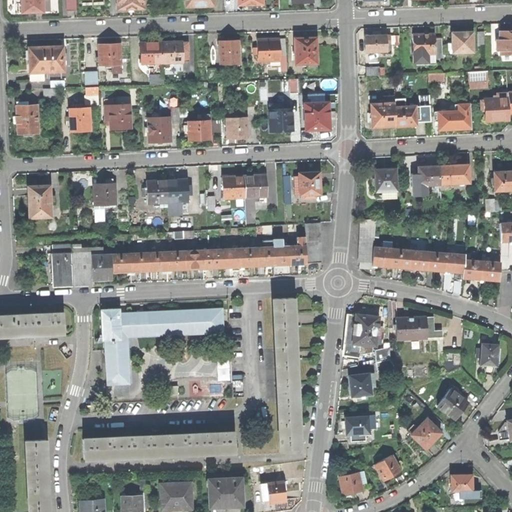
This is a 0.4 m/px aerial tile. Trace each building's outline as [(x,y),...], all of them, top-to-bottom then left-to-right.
[(20,0),(21,13),(42,12),(42,11),(41,0),(20,0)] [(76,14),(75,0),(66,0),(67,14),(76,14)] [(130,9),(143,9),(143,0),(117,0),(117,9),(130,9)] [(511,30),(508,31),(499,31),(500,40),(496,40),(496,51),(501,51),(501,55),(511,54),(511,30)] [(461,32),(451,32),(452,44),(452,49),(452,52),(472,52),(472,32),(461,32)] [(422,34),(413,34),(413,54),(427,54),(427,58),(435,58),(434,38),(434,34),(422,34)] [(386,51),(386,44),(390,43),(390,35),(376,35),(364,36),(365,52),(386,51)] [(304,38),(294,38),(295,64),(309,64),(317,64),(316,38),(304,38)] [(268,40),(257,40),(258,62),(280,61),(279,54),(279,39),(268,40)] [(228,40),(219,41),(219,65),(239,64),(239,40),(228,40)] [(175,43),(162,43),(163,63),(163,69),(169,69),(169,63),(182,62),(182,60),(182,52),(188,52),(188,42),(175,43)] [(151,43),(140,43),(141,64),(153,63),(163,63),(162,43),(151,43)] [(109,45),(99,45),(99,65),(112,65),(121,65),(120,44),(109,45)] [(42,47),(28,48),(29,81),(43,80),(43,72),(63,72),(63,60),(62,53),(62,47),(42,47)] [(413,62),(427,62),(427,58),(427,54),(413,54),(413,62)] [(121,72),(121,65),(112,65),(112,73),(121,72)] [(365,67),(365,76),(379,75),(379,67),(365,67)] [(217,68),(209,69),(209,82),(217,82),(217,68)] [(84,72),(85,87),(97,86),(97,71),(84,72)] [(468,87),(484,86),(483,71),(468,72),(468,87)] [(164,84),(163,74),(153,75),(149,75),(149,85),(164,84)] [(289,93),(298,92),(297,79),(289,79),(289,93)] [(97,86),(85,87),(85,95),(98,95),(97,86)] [(509,120),(508,114),(508,93),(496,93),(496,96),(496,99),(493,99),(484,99),(484,100),(484,109),(485,121),(496,120),(509,120)] [(322,98),(322,102),(327,102),(328,103),(336,102),(336,94),(321,94),(322,98)] [(98,105),(98,95),(85,95),(85,105),(98,105)] [(419,106),(415,107),(416,122),(430,121),(429,95),(418,96),(419,106)] [(120,129),(130,129),(129,104),(113,105),(111,105),(111,99),(104,100),(104,121),(109,121),(109,130),(120,129)] [(304,103),(305,130),(329,129),(328,115),(328,103),(327,102),(322,102),(310,103),(310,99),(304,99),(304,103)] [(371,127),(395,126),(394,108),(394,105),(394,103),(384,103),(370,104),(371,116),(371,127)] [(454,111),(437,112),(438,121),(438,130),(449,129),(460,129),(460,127),(459,111),(458,111),(458,104),(454,104),(454,111)] [(469,104),(458,104),(458,111),(459,111),(460,127),(471,127),(469,104)] [(36,105),(16,106),(16,116),(15,116),(15,120),(15,124),(16,124),(17,134),(38,134),(36,105)] [(405,107),(394,108),(395,126),(405,126),(416,125),(416,122),(415,107),(405,107)] [(89,108),(68,109),(69,132),(79,132),(90,131),(89,108)] [(172,123),(179,123),(178,108),(171,108),(172,123)] [(282,109),(269,110),(270,132),(279,132),(292,131),(291,108),(282,109)] [(170,142),(169,117),(157,118),(150,118),(147,118),(148,143),(159,143),(170,142)] [(236,139),(247,138),(246,117),(235,118),(226,118),(227,139),(236,139)] [(211,140),(210,120),(202,120),(187,121),(188,126),(188,130),(188,141),(198,141),(211,140)] [(453,166),(439,166),(440,190),(447,190),(447,184),(468,183),(468,165),(453,166)] [(428,167),(418,167),(419,185),(431,185),(431,190),(440,190),(439,166),(428,167)] [(384,169),(374,170),(375,179),(375,185),(375,192),(382,191),(396,191),(395,169),(384,169)] [(503,172),(494,172),(494,190),(511,189),(511,176),(511,172),(503,172)] [(319,173),(299,173),(299,176),(299,195),(304,194),(315,194),(320,194),(319,184),(319,173)] [(254,176),(244,176),(244,197),(266,197),(266,175),(254,176)] [(290,175),(282,176),(284,204),(292,204),(290,175)] [(221,177),(222,198),(229,198),(244,197),(244,176),(232,177),(221,177)] [(176,180),(166,180),(167,208),(167,214),(181,214),(180,201),(187,201),(186,194),(186,187),(186,179),(176,180)] [(156,181),(145,182),(147,203),(159,203),(159,208),(167,208),(166,180),(156,181)] [(102,183),(92,184),(93,206),(103,206),(116,205),(115,183),(102,183)] [(37,186),(27,187),(28,209),(49,207),(50,207),(49,202),(49,194),(49,186),(37,186)] [(485,212),(495,212),(494,199),(485,199),(485,212)] [(103,222),(103,206),(93,206),(94,222),(103,222)] [(49,217),(49,207),(28,209),(29,218),(49,217)] [(360,228),(375,229),(376,220),(361,221),(360,228)] [(511,240),(511,222),(499,224),(501,241),(506,241),(508,241),(511,240)] [(319,223),(305,223),(306,246),(306,263),(321,263),(319,223)] [(375,229),(360,228),(360,236),(374,237),(375,229)] [(193,238),(193,230),(183,231),(183,238),(193,238)] [(183,238),(183,231),(174,231),(174,239),(183,238)] [(374,237),(360,236),(360,243),(374,244),(374,237)] [(360,243),(359,251),(373,252),(374,248),(374,244),(360,243)] [(103,255),(103,252),(85,252),(85,244),(72,245),(73,284),(93,283),(93,280),(99,280),(112,279),(112,272),(111,255),(103,255)] [(73,284),(72,245),(53,245),(53,253),(51,254),(53,285),(62,284),(73,284)] [(298,262),(298,264),(306,263),(306,246),(289,247),(290,262),(290,264),(290,262),(298,262)] [(257,248),(257,264),(265,264),(266,265),(273,265),(273,247),(263,248),(257,248)] [(281,263),(290,262),(289,247),(282,247),(273,247),(273,265),(281,264),(281,263)] [(257,248),(238,249),(239,266),(248,266),(257,265),(257,264),(257,248)] [(390,267),(392,249),(374,248),(373,252),(372,263),(372,265),(381,266),(390,267)] [(239,266),(238,249),(220,250),(221,267),(230,267),(239,266)] [(399,267),(409,268),(410,251),(392,249),(390,267),(399,267)] [(202,250),(184,251),(185,269),(193,268),(203,268),(202,250)] [(220,250),(202,250),(203,268),(211,268),(221,267),(220,250)] [(185,269),(184,251),(166,252),(167,270),(175,269),(185,269)] [(359,251),(359,262),(372,263),(373,252),(359,251)] [(417,269),(427,269),(428,252),(410,251),(409,268),(417,269)] [(166,252),(148,253),(149,270),(157,270),(167,270),(166,252)] [(446,254),(428,252),(427,269),(435,270),(444,271),(446,254)] [(139,271),(149,270),(148,253),(130,254),(131,271),(139,271)] [(131,271),(130,254),(111,255),(112,272),(121,272),(131,271)] [(464,260),(464,255),(446,254),(444,271),(453,272),(463,272),(464,260)] [(480,279),(482,261),(464,260),(463,272),(462,278),(471,278),(480,279)] [(482,261),(480,279),(489,280),(498,281),(500,263),(490,262),(482,261)] [(280,450),(300,449),(299,432),(299,431),(299,428),(297,394),(297,392),(297,390),(295,356),(295,354),(295,353),(294,320),(293,297),(272,298),(273,315),(274,320),(273,320),(275,353),(276,358),(275,358),(277,391),(277,395),(279,429),(279,433),(280,450)] [(106,371),(107,385),(108,385),(125,384),(129,384),(127,338),(222,333),(222,331),(223,331),(222,308),(221,308),(159,311),(119,313),(119,309),(101,309),(101,310),(102,340),(102,341),(105,341),(106,371)] [(0,316),(0,336),(64,333),(63,313),(46,314),(44,314),(42,314),(41,314),(8,316),(6,316),(3,316),(0,316)] [(359,354),(360,344),(352,343),(355,315),(349,315),(346,338),(344,355),(358,357),(359,354)] [(355,315),(352,343),(360,344),(372,345),(375,346),(376,337),(377,326),(378,317),(366,316),(356,315),(355,315)] [(433,330),(433,316),(425,317),(427,338),(441,337),(441,330),(433,330)] [(427,338),(425,317),(412,317),(395,318),(396,339),(427,338)] [(371,352),(372,345),(360,344),(359,354),(371,352)] [(480,358),(480,365),(496,366),(498,345),(489,345),(481,344),(481,348),(480,358)] [(376,362),(390,359),(389,347),(375,351),(376,362)] [(231,378),(230,357),(219,357),(220,379),(231,378)] [(376,362),(377,372),(396,369),(390,359),(376,362)] [(350,386),(351,396),(371,394),(370,387),(368,373),(348,376),(350,386)] [(437,405),(455,419),(461,411),(468,402),(455,393),(451,390),(450,389),(437,405)] [(345,426),(346,434),(351,434),(365,433),(369,433),(368,428),(367,416),(345,418),(345,426)] [(410,434),(425,449),(433,441),(441,433),(426,418),(417,428),(411,434),(410,434)] [(499,440),(509,439),(507,422),(504,422),(498,431),(498,436),(499,440)] [(407,430),(411,434),(417,428),(413,424),(407,430)] [(82,439),(83,459),(235,452),(234,432),(218,433),(215,433),(213,434),(213,433),(179,435),(177,435),(174,435),(142,436),(142,437),(140,437),(137,437),(104,438),(104,439),(102,439),(99,439),(82,439)] [(366,440),(365,433),(351,434),(351,441),(366,440)] [(27,477),(47,476),(46,460),(46,456),(45,440),(25,440),(26,457),(27,462),(26,462),(27,477)] [(374,465),(383,481),(391,477),(400,471),(391,455),(374,465)] [(339,477),(343,495),(351,493),(362,491),(360,483),(358,472),(339,477)] [(451,482),(451,491),(455,491),(472,491),(472,475),(451,475),(451,482)] [(47,476),(27,477),(28,495),(28,500),(28,511),(48,511),(48,498),(48,497),(48,495),(47,481),(47,478),(47,476)] [(208,480),(210,507),(228,506),(242,506),(241,478),(208,480)] [(269,503),(286,501),(284,490),(283,481),(266,483),(268,499),(269,503)] [(161,484),(162,510),(167,510),(173,510),(173,507),(181,507),(181,505),(192,504),(191,483),(161,484)] [(121,497),(121,511),(141,511),(141,496),(121,497)] [(81,511),(103,511),(103,500),(81,502),(81,511)]
